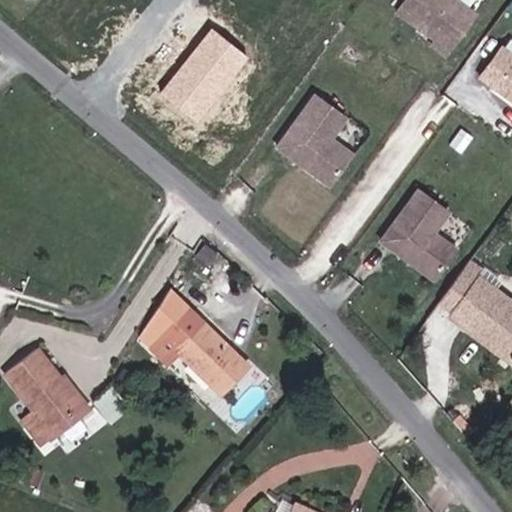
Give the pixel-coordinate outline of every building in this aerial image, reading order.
[(476,14),(456,0),(399,0),(391,12),(447,53),(476,14)] [(511,54),(511,56),(497,46),(475,77),(511,102),(511,54)] [(351,154),(329,137),(343,118),(310,93),(270,146),(303,171),(324,188),(351,154)] [(448,212),(411,189),(375,246),(412,269),(411,270),(433,284),(455,249),(434,236),(448,212)] [(499,275),(481,262),(471,275),(489,288),(491,285),(499,275)] [(471,275),(448,305),(461,316),(511,358),(511,302),(491,285),(489,288),(471,275)] [(222,396),(250,367),(190,307),(151,351),(167,368),(180,355),(222,396)] [(82,405),(64,381),(41,351),(9,377),(36,413),(29,420),(46,443),(57,434),(54,429),(82,405)] [(69,378),(64,381),(82,405),(54,429),(57,434),(59,436),(93,409),(69,378)]
